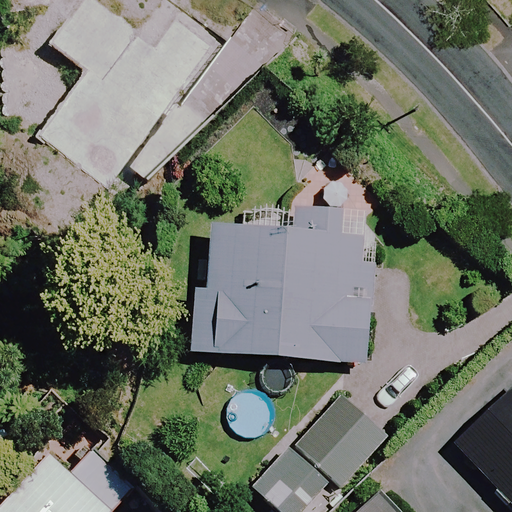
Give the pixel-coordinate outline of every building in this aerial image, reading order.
[(206,55),(122,0),(58,0),(21,56),(60,82),(20,142),(109,201),(206,55)] [(336,238),(337,217),(285,213),(284,235),(193,229),(185,361),(359,371),(367,240),(336,238)] [(497,511),(511,511),(511,385),(501,374),(430,444),(497,511)] [(307,511),(377,449),(334,401),(284,446),(240,486),(263,511),(307,511)] [(6,413),(0,420),(0,511),(132,511),(102,487),(110,478),(86,458),(76,470),(6,413)] [(388,511),(375,499),(370,494),(351,511),(388,511)]
